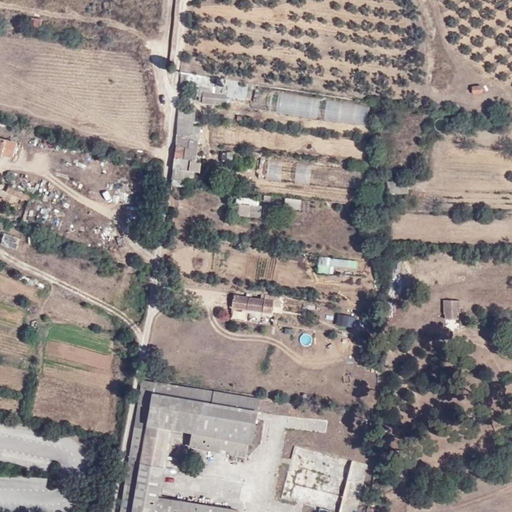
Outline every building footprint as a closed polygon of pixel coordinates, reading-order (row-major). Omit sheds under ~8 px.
[(40,17),(30,15),(29,24),(38,25),(40,17)] [(181,72),(180,85),(200,87),(201,75),(181,72)] [(244,95),(246,82),(228,79),(226,92),(226,94),(244,95)] [(480,83),(467,84),(468,93),(481,92),(480,83)] [(226,94),(226,92),(202,91),(200,102),(225,105),(226,94)] [(264,114),(367,124),(369,103),(255,92),(253,107),(265,109),(264,114)] [(192,111),(177,109),(175,134),(189,135),(192,111)] [(355,138),(205,121),(202,141),(353,159),(355,138)] [(57,139),(43,134),(41,141),(54,146),(57,139)] [(172,158),(189,160),(194,161),(196,141),(189,140),(189,135),(175,134),(172,158)] [(14,141),(0,137),(0,152),(1,152),(11,155),(14,141)] [(87,151),(65,144),(62,151),(78,157),(75,164),(82,166),(87,151)] [(230,149),(219,149),(219,159),(223,160),(230,160),(230,149)] [(364,169),(258,155),(255,178),(254,178),(253,181),(239,179),(238,186),(329,198),(331,185),(361,189),(364,169)] [(172,158),(168,177),(187,179),(189,160),(172,158)] [(404,178),(385,179),(385,191),(405,190),(404,178)] [(24,190),(7,184),(5,190),(14,194),(13,197),(21,200),(24,190)] [(233,201),(237,201),(250,202),(255,203),(256,197),(234,195),(233,201)] [(298,197),(283,195),(282,195),(281,205),(297,207),(298,197)] [(250,202),(237,201),(236,212),(248,214),(250,202)] [(21,212),(13,210),(11,216),(19,219),(21,212)] [(15,244),(18,236),(3,231),(0,239),(15,244)] [(366,261),(319,256),(317,270),(365,275),(366,261)] [(243,320),(272,324),(274,306),(279,307),(280,298),(259,295),(259,298),(245,297),(243,320)] [(233,296),(230,318),(243,320),(245,297),(233,296)] [(459,300),(441,299),(441,311),(458,311),(459,300)] [(338,314),(335,324),(347,327),(349,317),(338,314)] [(329,337),(308,334),(307,334),(305,344),(327,348),(329,337)] [(260,400),(142,380),(120,511),(237,511),(238,510),(175,500),(175,501),(158,499),(170,428),(192,432),(190,447),(247,456),(252,422),(256,422),(260,400)] [(277,497),(337,508),(340,495),(328,493),(332,474),(327,473),(331,454),(293,447),(289,468),(282,467),(277,497)] [(339,511),(352,511),(366,464),(353,460),(338,511),(339,511)]
